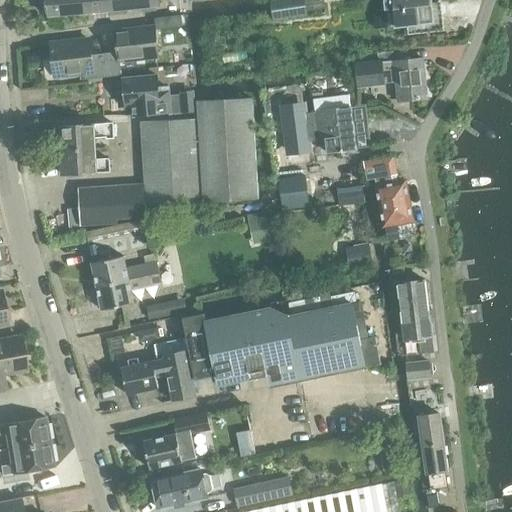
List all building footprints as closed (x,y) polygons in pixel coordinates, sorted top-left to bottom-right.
[(48,0),(50,16),(108,10),(107,0),(48,0)] [(127,7),(134,6),(133,0),(107,0),(108,10),(113,10),(113,13),(127,12),(127,7)] [(143,10),(157,8),(157,5),(159,4),(158,0),(133,0),(134,6),(143,5),(143,10)] [(306,15),(304,0),(270,0),(273,22),(306,15)] [(434,0),(386,0),(387,4),(396,4),(397,19),(436,17),(434,0)] [(387,4),(374,6),(377,24),(389,22),(387,4)] [(165,16),(154,18),(155,28),(166,27),(165,16)] [(117,33),(119,52),(106,53),(109,77),(119,76),(122,74),(121,60),(160,57),(157,29),(117,33)] [(82,80),(109,77),(106,53),(93,55),(92,40),(52,43),(53,59),(52,61),(53,71),(55,72),(55,75),(81,73),(82,80)] [(379,63),(357,66),(359,86),(394,81),(397,101),(427,97),(422,58),(395,61),(394,51),(378,53),(379,63)] [(160,88),(158,75),(124,78),(127,105),(135,105),(136,115),(197,108),(195,94),(170,96),(169,87),(160,88)] [(304,93),(280,97),(285,144),(287,155),(288,166),(313,162),(310,137),(325,135),(327,150),(355,147),(355,146),(349,104),(348,94),(314,99),(315,111),(306,112),(304,93)] [(169,119),(140,121),(144,183),(79,187),(80,207),(81,224),(118,222),(117,219),(146,216),(145,204),(259,199),(253,100),(253,98),(225,99),(197,100),(198,117),(169,119)] [(112,122),(62,124),(63,148),(95,147),(95,136),(106,136),(106,138),(113,137),(112,122)] [(95,147),(63,148),(64,172),(109,170),(109,156),(96,157),(95,147)] [(394,157),(363,163),(367,179),(374,177),(375,184),(373,184),(381,225),(383,225),(386,239),(414,234),(410,219),(413,219),(405,179),(398,181),(394,157)] [(305,176),(279,179),(283,209),(309,205),(305,176)] [(263,212),(246,215),(252,244),(269,241),(263,212)] [(146,227),(144,219),(85,232),(87,240),(146,227)] [(345,248),(348,269),(372,265),(369,244),(345,248)] [(124,255),(93,262),(99,286),(160,273),(158,262),(128,269),(124,255)] [(391,268),(387,269),(388,275),(388,276),(391,275),(404,274),(404,267),(391,268)] [(163,283),(160,273),(99,286),(104,309),(135,302),(132,290),(163,283)] [(425,280),(398,284),(404,338),(432,334),(425,280)] [(186,310),(184,297),(146,305),(149,318),(186,310)] [(289,315),(300,366),(303,379),(365,366),(351,302),(289,315)] [(271,308),(257,311),(270,373),(300,366),(289,315),(271,308)] [(217,383),(221,383),(270,373),(257,311),(209,321),(206,321),(204,313),(182,318),(187,337),(195,376),(196,378),(215,374),(217,383)] [(157,327),(137,331),(139,342),(159,337),(157,327)] [(0,389),(4,389),(1,376),(4,372),(27,368),(21,336),(0,340),(0,389)] [(153,361),(122,367),(127,394),(159,387),(156,376),(167,374),(169,381),(173,400),(198,395),(194,376),(195,376),(187,337),(153,345),(157,363),(154,363),(153,361)] [(406,362),(408,380),(431,377),(430,359),(406,362)] [(418,414),(426,468),(427,468),(430,487),(448,484),(443,453),(445,453),(439,411),(418,414)] [(181,448),(195,444),(193,433),(210,430),(206,413),(173,420),(177,434),(145,441),(148,456),(146,456),(148,465),(150,464),(151,469),(184,462),(181,448)] [(0,434),(3,434),(6,449),(48,441),(44,417),(0,424),(0,434)] [(392,435),(378,437),(382,464),(383,468),(397,465),(396,461),(392,435)] [(9,464),(0,465),(0,471),(1,475),(10,473),(10,472),(52,465),(48,441),(6,449),(9,464)] [(201,469),(152,480),(158,508),(207,497),(206,492),(210,491),(212,488),(210,475),(206,473),(202,473),(201,469)] [(289,475),(233,488),(237,507),(292,494),(289,475)] [(413,511),(406,478),(279,504),(242,511),(413,511)] [(436,494),(426,496),(428,507),(438,506),(436,494)] [(0,500),(0,511),(20,511),(18,497),(0,500)]
